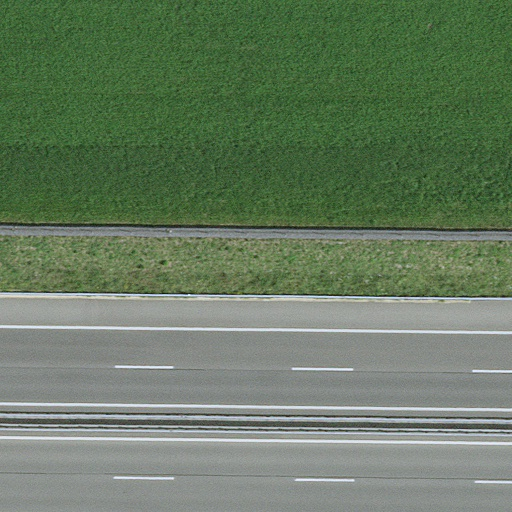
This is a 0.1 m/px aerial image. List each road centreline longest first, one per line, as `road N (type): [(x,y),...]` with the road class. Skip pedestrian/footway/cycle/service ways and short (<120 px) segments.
road 1 (motorway): [(0,484),(511,490)]
road 2 (motorway): [(511,374),(0,369)]
